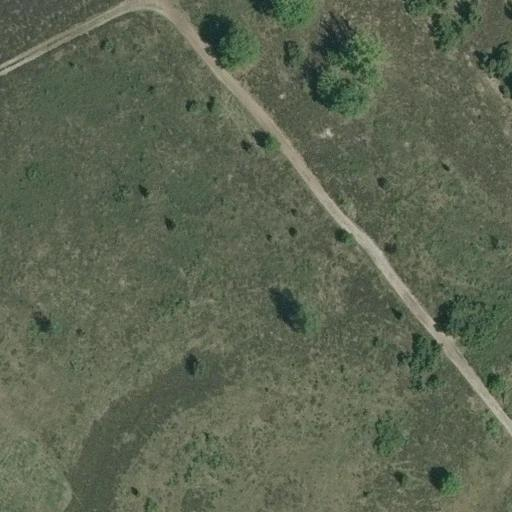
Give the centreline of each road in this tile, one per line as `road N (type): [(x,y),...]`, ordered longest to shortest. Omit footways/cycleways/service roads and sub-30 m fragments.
road 1 (track): [(511,428),(160,0)]
road 2 (track): [(0,71),(140,0)]
